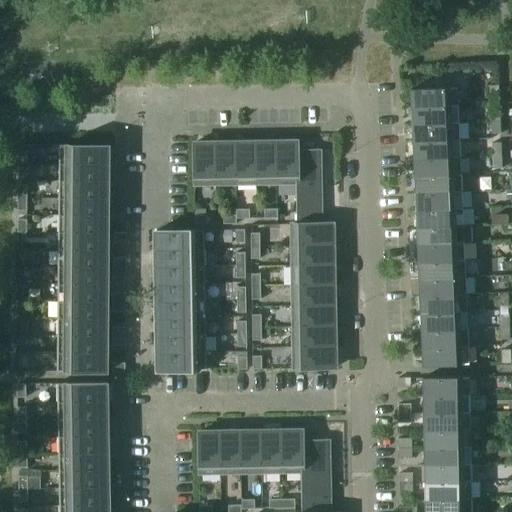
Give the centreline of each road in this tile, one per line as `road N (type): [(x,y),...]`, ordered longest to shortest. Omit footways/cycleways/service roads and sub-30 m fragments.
road 1 (residential): [(360,400),(373,369),(363,96),(179,101)]
road 2 (residential): [(162,501),(161,404),(360,400)]
road 3 (residential): [(158,214),(159,120),(179,101)]
